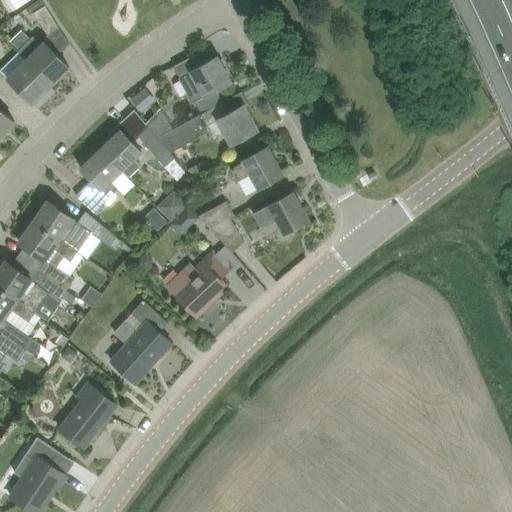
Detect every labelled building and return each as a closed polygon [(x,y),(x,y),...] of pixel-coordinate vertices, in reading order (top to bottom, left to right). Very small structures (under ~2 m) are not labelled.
[(59,27),(45,5),(42,0),(41,0),(27,9),(31,14),(34,12),(48,34),(59,27)] [(20,50),(28,58),(52,83),(70,67),(45,41),(41,45),(33,37),(20,50)] [(174,65),(181,77),(201,114),(202,113),(222,102),(228,99),(221,87),(232,82),(217,55),(211,59),(205,48),(174,65)] [(52,83),(28,58),(8,77),(33,103),(34,102),(38,106),(54,90),(50,86),(52,83)] [(131,98),(142,111),(156,100),(145,87),(131,98)] [(233,144),(241,139),(258,129),(244,103),(228,112),(222,102),(202,113),(201,114),(158,137),(171,152),(210,130),(214,138),(225,132),(233,144)] [(0,107),(0,137),(15,121),(0,107)] [(150,128),(140,137),(165,167),(175,158),(150,128)] [(141,164),(135,158),(142,151),(135,143),(121,129),(101,148),(122,170),(129,176),(141,164)] [(268,146),(250,156),(245,158),(246,161),(232,169),(238,180),(250,173),(258,188),(283,174),(268,146)] [(117,196),(115,192),(119,189),(110,181),(122,170),(101,148),(81,167),(101,189),(96,194),(86,185),(76,195),(95,213),(105,203),(109,204),(117,196)] [(188,169),(192,176),(205,169),(201,162),(188,169)] [(187,206),(173,191),(157,206),(171,221),(187,206)] [(270,206),(256,213),(263,226),(276,219),(284,233),(309,220),(293,191),(275,201),(269,204),(270,206)] [(49,200),(35,220),(77,250),(90,233),(115,250),(121,241),(85,211),(79,221),(73,217),(65,211),(49,200)] [(210,228),(235,215),(226,200),(198,216),(210,228)] [(181,236),(199,218),(187,206),(169,224),(181,236)] [(145,217),(158,230),(168,220),(154,207),(145,217)] [(235,215),(210,228),(232,252),(244,240),(231,219),(235,216),(235,215)] [(48,262),(42,270),(77,295),(84,286),(57,267),(64,256),(70,260),(71,258),(77,250),(35,220),(19,242),(36,253),(45,260),(48,262)] [(166,284),(175,293),(196,316),(228,286),(221,278),(231,269),(211,248),(193,265),(189,262),(166,284)] [(72,303),(77,295),(42,270),(35,280),(31,277),(23,271),(6,260),(0,269),(0,284),(36,310),(43,301),(48,293),(59,301),(63,296),(72,303)] [(0,284),(0,317),(2,320),(11,308),(29,320),(36,310),(0,284)] [(83,300),(92,306),(102,293),(92,286),(83,300)] [(168,322),(144,299),(131,313),(142,323),(137,329),(126,319),(115,331),(127,343),(112,361),(135,382),(172,342),(160,331),(168,322)] [(33,339),(28,335),(9,322),(8,323),(0,333),(26,349),(33,339)] [(0,334),(0,349),(17,362),(26,349),(0,333),(0,334)] [(62,355),(67,360),(73,359),(78,353),(69,346),(62,355)] [(117,404),(101,392),(89,382),(78,396),(82,399),(59,427),(84,447),(117,404)] [(35,511),(39,511),(65,473),(50,463),(58,450),(38,436),(23,458),(32,464),(11,496),(35,511)]
